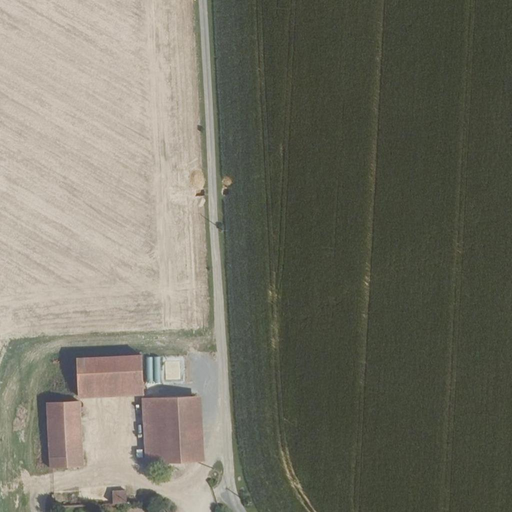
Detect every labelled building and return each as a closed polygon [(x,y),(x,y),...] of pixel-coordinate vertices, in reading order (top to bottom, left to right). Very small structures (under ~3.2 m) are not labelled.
[(145,395),(143,356),(75,360),(77,398),(145,395)] [(147,384),(162,383),(162,356),(146,357),(147,384)] [(182,361),(165,361),(165,378),(182,378),(182,361)] [(203,461),(200,396),(164,398),(167,462),(188,462),(203,461)] [(167,466),(188,465),(188,462),(167,462),(164,398),(141,399),(144,463),(155,463),(155,471),(167,470),(167,466)] [(78,403),(47,405),(50,469),(81,467),(78,403)] [(109,489),(78,490),(79,502),(109,501),(109,489)] [(109,489),(109,501),(123,501),(123,489),(109,489)]
